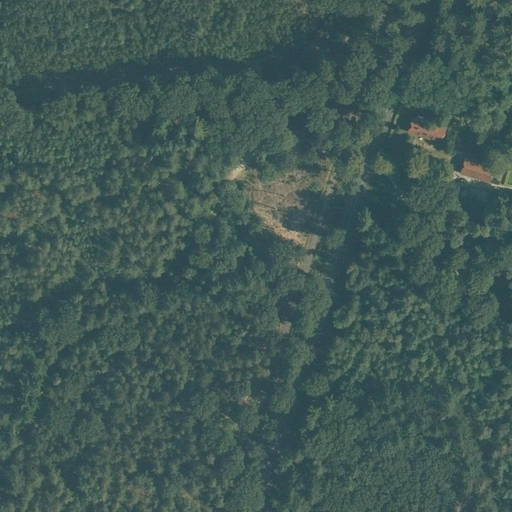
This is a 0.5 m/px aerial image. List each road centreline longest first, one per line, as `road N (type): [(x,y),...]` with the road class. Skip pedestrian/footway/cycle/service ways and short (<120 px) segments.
road 1 (secondary): [(251,511),(423,0)]
road 2 (track): [(272,135),(249,87),(255,62),(306,35),(328,3)]
